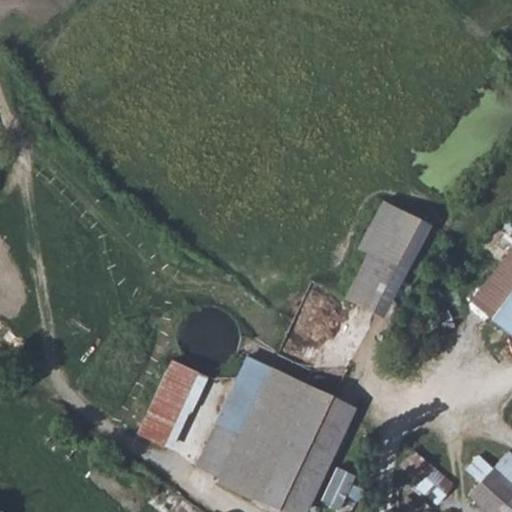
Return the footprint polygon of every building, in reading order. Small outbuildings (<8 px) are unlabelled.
[(380,198),(353,247),(363,252),(403,274),(429,225),(380,198)] [(511,247),(472,296),(511,333),(511,247)] [(383,314),(403,274),(363,252),(342,296),(383,314)] [(413,338),(401,388),(435,397),(446,346),(413,338)] [(192,371),(167,358),(132,431),(157,443),(192,371)] [(221,454),(210,479),(209,481),(273,511),(296,511),(346,408),(263,368),(242,358),(200,444),(221,454)] [(221,454),(200,444),(188,468),(210,479),(221,454)] [(511,511),(511,483),(477,453),(466,466),(478,476),(465,493),(488,511),(511,511)] [(452,483),(431,465),(421,466),(415,471),(420,478),(414,486),(435,502),(452,483)]
